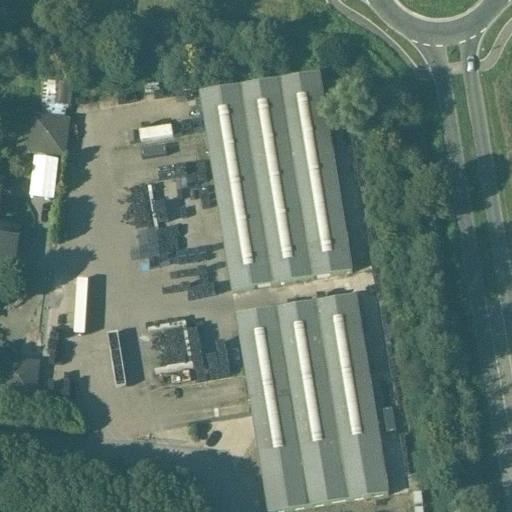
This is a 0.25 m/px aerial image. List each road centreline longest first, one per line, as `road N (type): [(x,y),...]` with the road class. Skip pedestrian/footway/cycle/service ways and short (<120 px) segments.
road 1 (secondary): [(511,411),(449,36)]
road 2 (residential): [(0,435),(171,452),(209,477),(223,511)]
